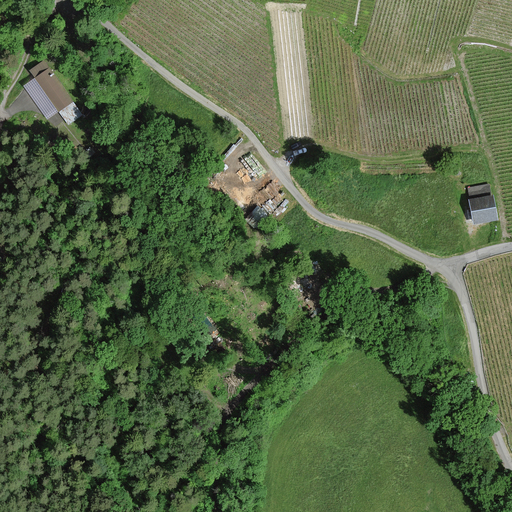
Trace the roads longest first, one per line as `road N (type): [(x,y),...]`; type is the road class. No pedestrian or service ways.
road 1 (unclassified): [(77,0),(243,127),(318,215),(445,268)]
road 2 (track): [(445,268),(382,285),(248,379),(218,439),(212,511)]
road 3 (unclassified): [(445,268),(464,299),(490,421),(511,472)]
